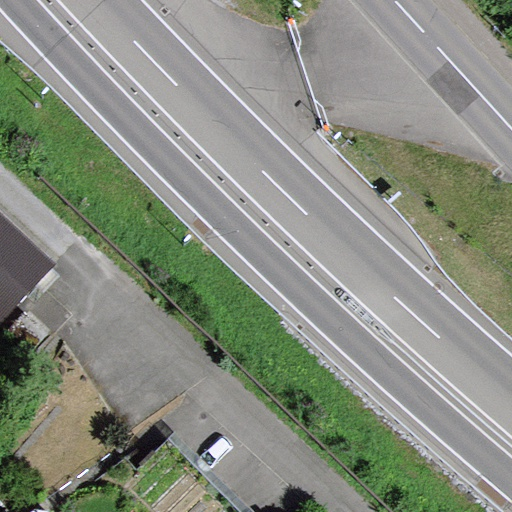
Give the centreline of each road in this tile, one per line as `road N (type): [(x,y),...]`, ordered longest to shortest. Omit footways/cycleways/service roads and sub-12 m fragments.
road 1 (trunk): [(16,0),(195,190),(511,477)]
road 2 (trunk): [(511,400),(289,195),(96,0)]
road 3 (tertiary): [(396,0),(511,126)]
